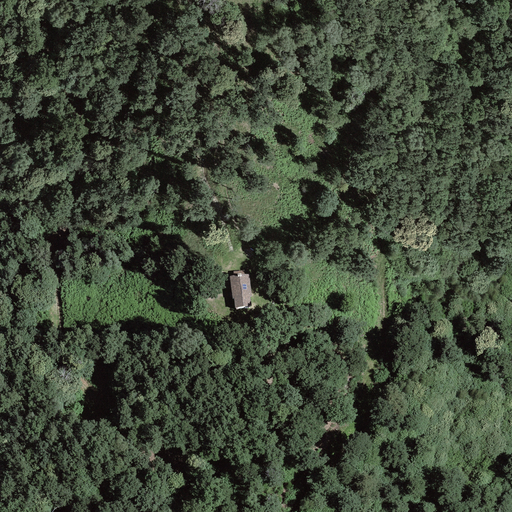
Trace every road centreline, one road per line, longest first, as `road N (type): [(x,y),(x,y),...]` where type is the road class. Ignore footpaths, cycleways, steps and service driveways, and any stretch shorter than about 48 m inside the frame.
road 1 (track): [(52,0),(47,45),(73,111),(76,147),(53,272),(58,337),(66,361),(132,451)]
road 2 (track): [(293,511),(368,389),(390,332),(384,264)]
